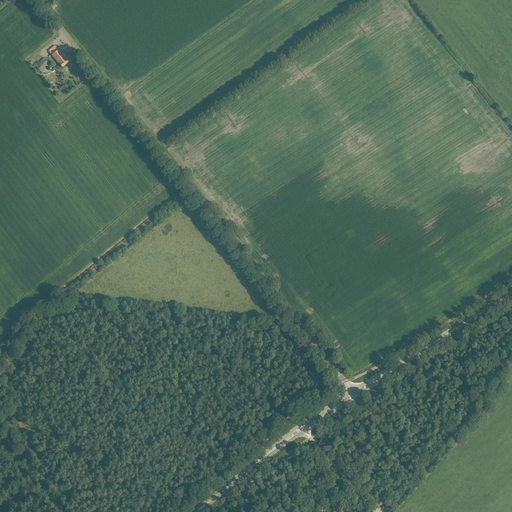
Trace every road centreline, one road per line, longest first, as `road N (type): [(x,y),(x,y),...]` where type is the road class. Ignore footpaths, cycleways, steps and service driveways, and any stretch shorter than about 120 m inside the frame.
road 1 (tertiary): [(352,391),(40,0)]
road 2 (primary): [(266,454),(396,367)]
road 3 (primary): [(396,367),(511,292)]
